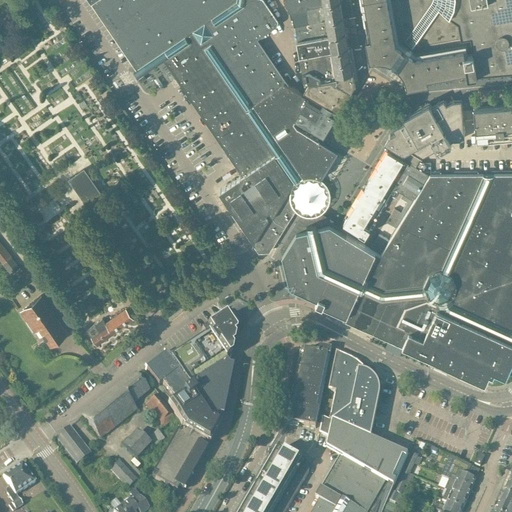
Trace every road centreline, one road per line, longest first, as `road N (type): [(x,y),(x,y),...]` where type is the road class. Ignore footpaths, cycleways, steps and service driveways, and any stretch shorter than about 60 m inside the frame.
road 1 (unclassified): [(72,0),(228,235),(274,326)]
road 2 (tertiary): [(509,404),(469,396),(315,322),(274,326)]
road 3 (unclassified): [(34,439),(215,296)]
